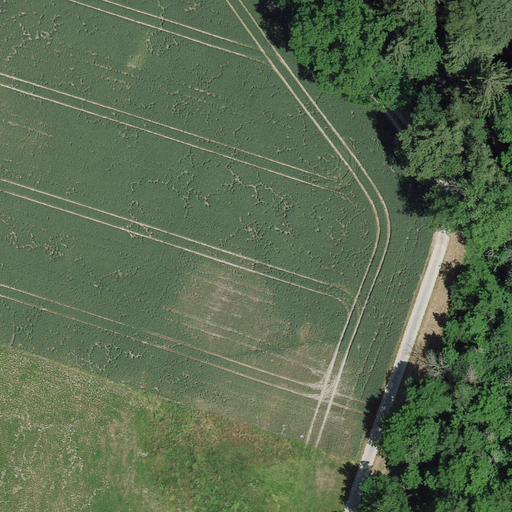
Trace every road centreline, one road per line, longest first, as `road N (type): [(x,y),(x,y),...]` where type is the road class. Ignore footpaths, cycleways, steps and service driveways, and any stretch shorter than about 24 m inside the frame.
road 1 (track): [(511,141),(488,145),(453,193),(350,511)]
road 2 (track): [(312,0),(453,193)]
